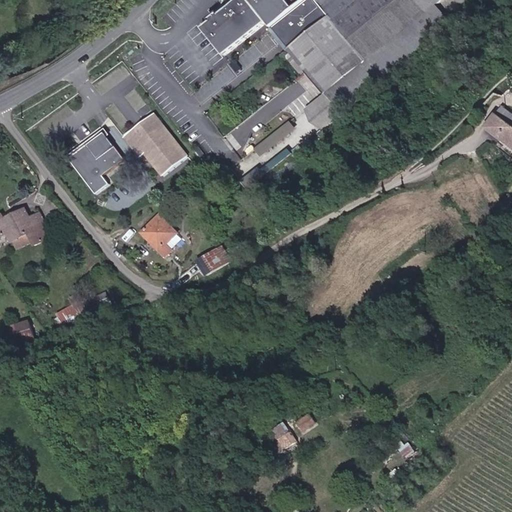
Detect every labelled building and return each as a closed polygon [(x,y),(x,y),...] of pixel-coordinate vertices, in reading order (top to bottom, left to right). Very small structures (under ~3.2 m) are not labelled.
[(250,0),(235,0),(202,28),(226,55),(270,22),(250,0)] [(251,0),(270,22),(327,94),(307,110),(324,131),(342,116),(455,27),(437,5),(442,0),(251,0)] [(511,112),(506,107),(489,127),(511,145),(511,112)] [(145,153),(162,176),(190,156),(159,112),(125,136),(140,157),(145,153)] [(292,121),(255,145),(260,154),(297,130),(292,121)] [(108,129),(70,154),(96,193),(112,183),(106,175),(128,160),(108,129)] [(252,183),(270,168),(265,162),(247,176),(252,183)] [(0,217),(0,229),(3,235),(8,233),(12,241),(16,239),(19,248),(35,241),(36,244),(53,237),(43,213),(32,218),(28,210),(8,219),(6,215),(0,217)] [(162,216),(144,233),(167,257),(174,250),(169,246),(181,235),(162,216)] [(197,258),(205,274),(231,261),(224,246),(197,258)] [(35,326),(19,330),(22,344),(38,341),(35,326)] [(311,431),(324,426),(320,416),(307,421),(311,431)] [(302,433),(289,440),(294,449),(307,442),(302,433)]
